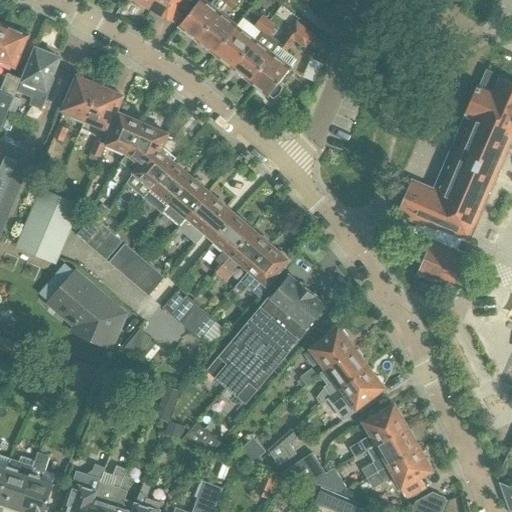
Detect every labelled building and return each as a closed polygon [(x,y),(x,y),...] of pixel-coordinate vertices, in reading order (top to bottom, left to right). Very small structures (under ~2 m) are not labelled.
[(136,0),(150,8),(155,0),(136,0)] [(155,0),(150,8),(170,21),(182,0),(155,0)] [(202,0),(200,0),(179,27),(198,41),(220,13),(226,6),(218,0),(215,0),(211,6),(202,0)] [(230,0),(226,6),(233,10),(240,0),(230,0)] [(220,13),(198,41),(216,55),(238,28),(236,26),(220,13)] [(238,28),(216,55),(233,69),(270,22),(262,16),(254,27),(243,18),(236,26),(238,28)] [(270,22),(233,69),(251,82),(279,45),(268,36),(270,34),(276,27),(270,22)] [(279,45),(251,82),(269,96),(269,95),(270,96),(273,99),(280,94),(283,87),(279,84),(279,83),(290,69),(297,60),(286,51),(295,40),(305,48),(315,36),(297,22),(279,45)] [(0,60),(14,66),(26,36),(4,27),(0,37),(0,60)] [(36,49),(19,92),(33,98),(30,105),(41,110),(42,110),(54,80),(51,79),(59,59),(36,49)] [(511,142),(511,84),(487,74),(481,88),(477,86),(465,114),(468,116),(435,194),(418,186),(405,218),(429,228),(416,259),(423,262),(417,274),(456,291),(470,258),(457,253),(462,240),(469,243),(511,142)] [(1,93),(0,93),(0,132),(14,97),(13,97),(20,80),(8,75),(1,93)] [(100,88),(77,78),(63,111),(87,121),(88,118),(100,88)] [(100,88),(88,118),(87,121),(107,130),(121,97),(100,88)] [(119,115),(106,146),(125,155),(126,155),(128,153),(141,124),(119,115)] [(126,155),(120,164),(133,175),(140,167),(145,162),(147,165),(151,160),(157,145),(161,148),(167,135),(141,124),(128,153),(126,155)] [(63,142),(68,129),(58,125),(53,137),(63,142)] [(0,234),(33,153),(0,139),(0,234)] [(133,175),(126,183),(145,199),(175,164),(166,157),(168,154),(161,148),(157,145),(151,160),(147,165),(145,162),(140,167),(133,175)] [(175,164),(145,199),(162,214),(192,179),(175,164)] [(192,179),(162,214),(164,213),(180,227),(178,229),(180,230),(210,194),(192,179)] [(81,206),(45,190),(20,247),(56,263),(81,206)] [(210,194),(180,230),(196,244),(204,235),(206,236),(208,238),(211,241),(213,242),(236,216),(234,214),(231,211),(228,209),(210,194)] [(88,245),(104,226),(101,224),(112,212),(103,204),(92,216),(95,218),(79,237),(88,245)] [(236,216),(213,242),(224,251),(216,261),(220,265),(214,272),(217,275),(254,231),(236,216)] [(104,226),(88,245),(97,253),(112,234),(104,226)] [(254,231),(217,275),(226,282),(234,274),(232,273),(239,264),(248,272),(271,246),(254,231)] [(106,261),(122,242),(112,234),(97,253),(106,261)] [(120,273),(136,255),(126,246),(110,264),(120,273)] [(248,272),(235,287),(242,294),(248,287),(258,296),(289,261),(271,246),(248,272)] [(136,255),(120,273),(129,281),(145,262),(136,255)] [(145,262),(129,281),(138,289),(155,270),(145,262)] [(149,298),(165,279),(155,270),(138,289),(149,298)] [(110,349),(125,314),(75,272),(54,296),(80,317),(73,334),(110,349)] [(289,277),(210,372),(228,388),(301,300),(304,303),(313,293),(302,284),(300,286),(289,277)] [(163,308),(173,316),(172,317),(182,325),(197,307),(187,299),(185,301),(176,293),(163,308)] [(301,300),(228,388),(246,403),(326,308),(315,298),(317,296),(313,293),(304,303),(301,300)] [(197,307),(182,325),(190,333),(205,315),(197,307)] [(200,341),(215,323),(205,315),(190,333),(200,341)] [(313,350),(305,356),(313,367),(321,361),(327,369),(328,370),(355,349),(340,330),(313,350)] [(140,332),(125,350),(136,360),(152,342),(140,332)] [(0,337),(0,348),(10,352),(14,342),(0,337)] [(70,354),(54,349),(49,366),(64,371),(70,354)] [(325,389),(317,399),(321,404),(369,369),(355,349),(328,370),(327,369),(319,374),(327,385),(324,388),(325,389)] [(70,378),(90,385),(96,368),(76,361),(70,378)] [(369,369),(321,404),(326,412),(348,396),(357,409),(384,389),(369,369)] [(108,375),(104,386),(135,395),(140,382),(113,373),(108,375)] [(137,396),(133,410),(151,416),(159,389),(140,382),(135,395),(137,396)] [(180,387),(163,384),(156,416),(174,420),(180,387)] [(365,422),(373,435),(350,448),(354,457),(370,448),(378,444),(406,427),(394,406),(365,422)] [(197,423),(181,441),(212,451),(220,441),(197,423)] [(370,448),(377,461),(362,469),(367,479),(390,466),(419,449),(406,427),(378,444),(370,448)] [(298,439),(292,430),(268,450),(279,467),(297,454),(290,444),(298,439)] [(260,457),(266,451),(253,437),(233,457),(260,467),(263,460),(260,457)] [(357,484),(363,494),(396,476),(409,498),(426,488),(420,478),(431,472),(419,449),(390,466),(367,479),(357,484)] [(21,510),(27,511),(45,511),(54,485),(52,484),(55,474),(45,471),(50,457),(38,453),(35,461),(36,461),(21,510)] [(312,453),(291,467),(299,479),(310,482),(326,473),(312,453)] [(0,499),(12,459),(0,455),(0,499)] [(20,462),(12,459),(0,499),(0,503),(21,510),(36,461),(35,461),(21,456),(20,462)] [(73,499),(68,511),(90,511),(97,491),(100,481),(104,467),(95,464),(93,470),(87,474),(76,471),(72,483),(73,483),(70,494),(73,499)] [(90,511),(113,511),(115,506),(117,501),(126,477),(125,477),(127,469),(117,466),(112,481),(113,481),(112,485),(100,481),(97,491),(90,511)] [(326,473),(310,482),(342,493),(348,489),(334,468),(326,473)] [(269,498),(279,474),(267,469),(257,493),(269,498)] [(117,501),(115,506),(113,511),(134,511),(137,504),(136,504),(136,503),(125,499),(132,479),(126,477),(117,501)] [(212,511),(222,488),(202,481),(196,497),(198,498),(192,511),(186,511),(175,508),(173,511),(212,511)] [(134,511),(160,511),(159,511),(162,503),(146,498),(151,485),(144,483),(137,504),(134,511)] [(317,491),(292,484),(290,495),(315,501),(317,491)] [(511,511),(511,489),(501,485),(510,511),(511,511)] [(339,511),(367,511),(368,509),(320,489),(315,502),(339,511)] [(412,511),(441,511),(447,499),(432,492),(417,501),(412,511)]
